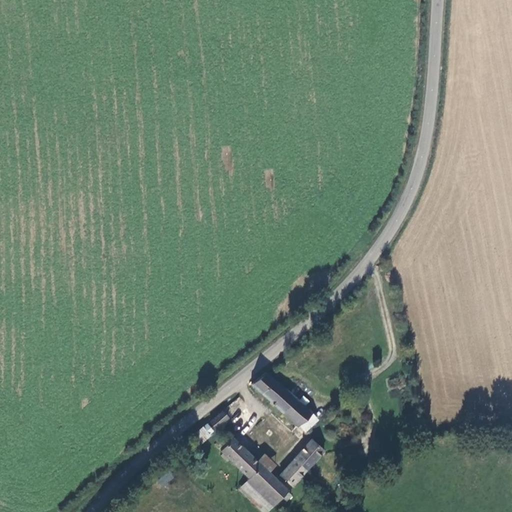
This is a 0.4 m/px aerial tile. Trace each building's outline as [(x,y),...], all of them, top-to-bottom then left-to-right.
[(308,414),(309,413),(266,372),(257,378),(252,382),(297,426),(298,424),(308,414)] [(226,418),(222,412),(210,423),(215,428),(226,418)] [(314,419),(308,414),(298,424),(304,430),(314,419)] [(198,445),(215,433),(209,423),(191,435),(198,445)] [(247,480),(273,505),(286,490),(275,479),(256,461),(233,438),(222,451),(250,477),(247,480)] [(280,474),(291,485),(323,451),(312,441),(282,471),(280,474)] [(264,453),(256,461),(275,479),(280,474),(282,471),(264,453)] [(171,472),(158,479),(161,486),(175,479),(171,472)] [(280,474),(275,479),(286,490),(291,485),(280,474)] [(240,488),(263,511),(266,511),(273,505),(247,480),(240,488)]
